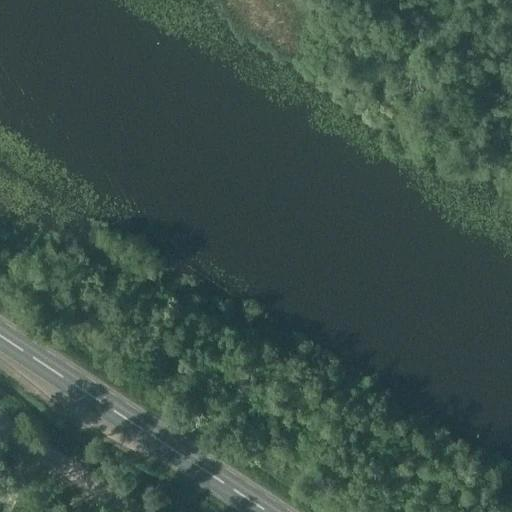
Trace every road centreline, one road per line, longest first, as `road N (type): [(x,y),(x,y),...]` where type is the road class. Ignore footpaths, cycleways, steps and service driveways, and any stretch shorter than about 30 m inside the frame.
road 1 (primary): [(265,511),(0,336)]
road 2 (unclassified): [(130,511),(0,426)]
